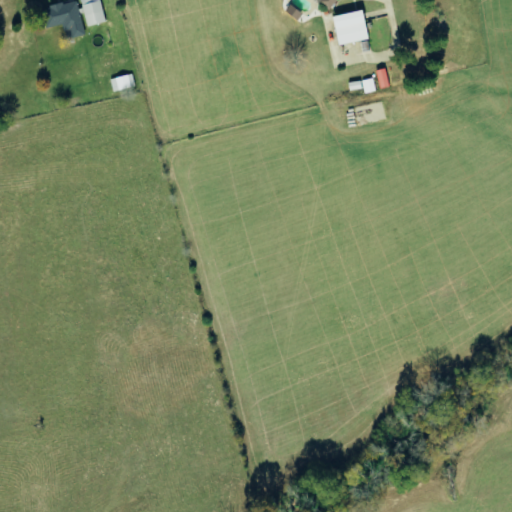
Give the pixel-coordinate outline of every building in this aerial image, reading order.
[(85,35),(76,0),(41,9),(46,28),(63,24),(67,39),(85,35)] [(82,0),(86,26),(104,23),(100,0),(82,0)] [(318,0),(328,8),(335,0),(318,0)] [(338,46),(368,38),(360,10),(331,17),(338,46)] [(110,79),(113,91),(135,87),(132,74),(110,79)]
